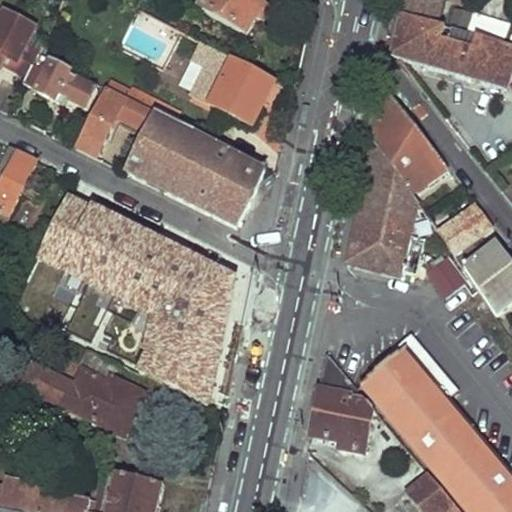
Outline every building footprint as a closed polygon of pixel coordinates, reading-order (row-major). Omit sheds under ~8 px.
[(211,0),(204,14),(247,38),(269,0),(211,0)] [(407,0),(404,17),(441,27),(442,21),(440,20),(444,0),(407,0)] [(455,9),(449,30),(465,34),(471,14),(455,9)] [(395,56),(509,91),(511,77),(511,48),(489,42),(465,34),(449,30),(441,27),(404,17),(399,36),(395,56)] [(511,25),(495,21),(489,42),(511,48),(511,43),(511,25)] [(13,71),(28,79),(39,55),(3,36),(0,40),(0,67),(4,60),(15,66),(13,71)] [(191,95),(251,126),(274,81),(200,44),(191,60),(205,67),(192,93),(191,95)] [(72,104),(89,113),(100,93),(70,78),(74,73),(39,55),(28,79),(23,88),(68,111),(72,104)] [(178,86),(192,93),(205,67),(191,60),(178,86)] [(157,116),(176,125),(183,114),(134,90),(128,101),(157,116)] [(116,124),(145,136),(157,116),(128,101),(109,91),(77,151),(98,161),(116,124)] [(375,144),(413,197),(451,172),(391,95),(386,96),(375,144)] [(312,107),(304,105),(300,124),(307,126),(312,107)] [(209,216),(238,230),(253,200),(267,171),(176,125),(157,116),(145,136),(128,176),(209,216)] [(353,248),(350,265),(403,278),(404,273),(418,276),(421,265),(430,278),(437,273),(428,260),(423,258),(427,243),(412,239),(420,207),(413,197),(375,144),(353,248)] [(0,195),(0,222),(5,225),(11,218),(14,219),(39,163),(21,155),(0,195)] [(130,233),(66,201),(40,260),(104,291),(107,285),(131,296),(128,302),(160,318),(155,328),(162,331),(150,355),(141,375),(208,409),(214,378),(207,376),(213,361),(217,362),(233,284),(217,275),(214,279),(203,274),(205,270),(153,244),(152,246),(129,235),(130,233)] [(432,226),(456,259),(482,239),(496,230),(479,208),(449,228),(442,219),(432,226)] [(153,244),(155,241),(132,230),(130,233),(129,235),(152,246),(153,244)] [(456,259),(499,321),(511,309),(511,266),(497,248),(491,252),(482,239),(456,259)] [(214,279),(217,275),(205,270),(203,274),(214,279)] [(107,285),(104,291),(128,302),(131,296),(107,285)] [(143,352),(150,355),(162,331),(155,328),(143,352)] [(364,391),(464,511),(511,511),(511,472),(412,350),(364,391)] [(25,388),(120,436),(132,412),(138,416),(148,397),(115,381),(122,365),(92,351),(83,370),(87,372),(79,389),(36,366),(25,388)] [(327,371),(323,393),(369,405),(330,357),(327,371)] [(207,376),(214,378),(217,362),(213,361),(207,376)] [(245,411),(255,372),(227,365),(217,403),(245,411)] [(321,402),(313,439),(342,444),(341,451),(366,457),(376,412),(369,405),(323,393),(321,402)] [(132,412),(120,436),(126,439),(138,416),(132,412)] [(407,495),(421,511),(458,511),(425,473),(418,478),(422,483),(407,495)] [(158,511),(165,486),(117,477),(108,511),(92,511),(94,504),(9,481),(6,486),(0,484),(0,505),(17,510),(19,511),(158,511)]
